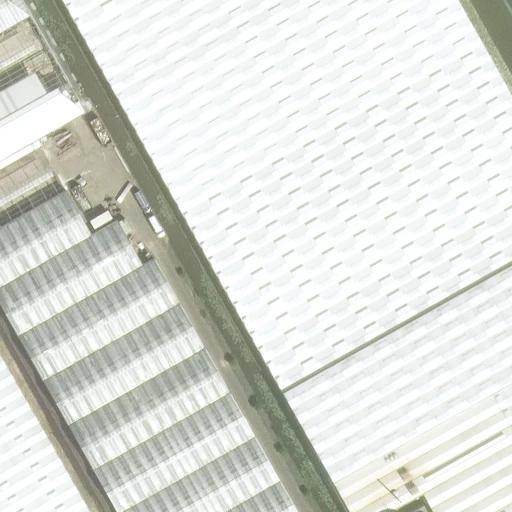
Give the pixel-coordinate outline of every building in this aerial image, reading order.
[(0,0),(0,161),(37,140),(83,114),(66,84),(18,0),(0,0)] [(61,0),(332,483),(491,394),(511,381),(511,99),(456,0),(61,0)] [(0,286),(90,235),(37,140),(0,161),(0,286)] [(294,511),(281,489),(223,385),(152,260),(140,266),(115,221),(90,235),(0,286),(0,309),(43,385),(113,511),(294,511)] [(0,511),(89,511),(0,356),(0,511)] [(511,381),(491,394),(511,431),(511,381)] [(511,511),(511,431),(491,394),(332,483),(348,511),(388,511),(421,493),(431,511),(511,511)]
